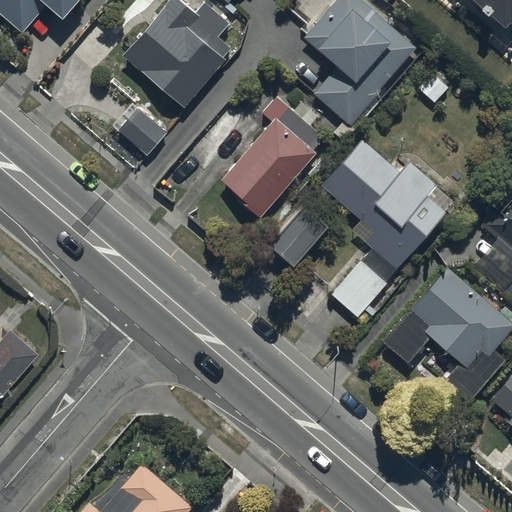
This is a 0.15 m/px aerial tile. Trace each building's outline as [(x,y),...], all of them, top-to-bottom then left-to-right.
[(0,0),(0,19),(22,39),(30,31),(47,37),(50,25),(39,20),(46,12),(63,27),(85,5),(79,0),(0,0)] [(178,0),(173,0),(121,61),(183,114),(225,65),(222,62),(230,53),(217,42),(229,28),(204,6),(196,16),(178,0)] [(416,51),(354,0),(339,0),(303,42),(318,55),(315,57),(334,73),(313,97),(349,130),(416,51)] [(511,0),(464,0),(464,1),(503,36),(509,28),(511,30),(511,0)] [(429,75),(415,90),(434,107),(447,91),(429,75)] [(271,126),(219,186),(260,223),(316,159),(311,154),(322,141),(308,129),(316,121),(300,107),(293,115),(276,99),(260,117),(271,126)] [(166,137),(137,112),(117,135),(146,160),(166,137)] [(363,145),(321,191),(360,225),(351,234),(394,272),(454,206),(409,166),(399,177),(363,145)] [(511,194),(481,229),(511,256),(511,283),(502,295),(511,304),(511,194)] [(328,234),(302,212),(268,253),(294,275),(328,234)] [(386,287),(358,262),(328,297),(355,322),(386,287)] [(446,274),(382,347),(407,369),(429,342),(460,368),(445,386),(469,406),(504,364),(493,355),(511,332),(511,318),(504,311),(499,317),(446,274)] [(0,389),(38,347),(8,321),(0,330),(0,389)] [(511,377),(489,404),(511,423),(505,429),(511,435),(511,377)] [(178,511),(190,499),(139,456),(98,504),(87,495),(73,511),(178,511)] [(244,511),(232,501),(222,511),(244,511)]
